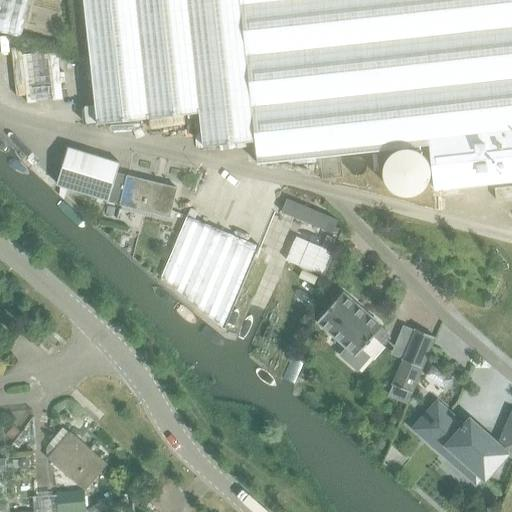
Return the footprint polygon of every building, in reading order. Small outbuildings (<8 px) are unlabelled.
[(0,0),(0,33),(20,39),(29,0),(0,0)] [(237,0),(84,0),(96,105),(84,107),(86,123),(98,122),(98,124),(200,115),(204,147),(254,139),(237,0)] [(511,0),(237,0),(254,139),(257,157),(428,139),(434,191),(511,182),(511,0)] [(120,204),(117,219),(136,223),(139,209),(169,218),(176,187),(116,174),(119,164),(69,148),(58,181),(61,188),(120,204)] [(495,200),(511,197),(511,185),(494,188),(495,200)] [(338,220),(286,199),(281,212),(332,234),(338,220)] [(190,208),(187,217),(194,220),(198,212),(190,208)] [(222,330),(257,246),(194,220),(187,217),(183,226),(161,278),(222,330)] [(343,292),(316,322),(317,323),(318,322),(347,348),(341,355),(357,369),(369,355),(362,349),(373,337),(380,343),(388,335),(380,328),(382,326),(381,325),(380,326),(343,293),(344,293),(343,292)] [(392,384),(391,385),(411,393),(410,391),(421,368),(422,367),(421,367),(433,338),(435,337),(414,329),(415,330),(403,359),(401,360),(402,360),(392,384)] [(41,344),(48,351),(57,340),(49,334),(41,344)] [(431,366),(425,375),(444,389),(451,380),(431,366)] [(444,411),(423,435),(425,436),(424,437),(445,455),(448,457),(454,451),(471,466),(465,473),(476,482),(482,475),(484,477),(491,470),(492,471),(500,462),(499,461),(505,454),(511,456),(511,412),(498,446),(492,441),(493,440),(484,432),(483,433),(469,421),(465,426),(463,424),(462,426),(450,416),(444,411)] [(14,425),(6,434),(12,440),(20,431),(14,425)] [(105,464),(78,441),(63,428),(50,442),(58,449),(50,457),(85,487),(105,464)] [(85,511),(84,491),(56,494),(57,496),(33,498),(34,511),(85,511)] [(89,511),(101,511),(113,506),(109,499),(88,510),(89,511)] [(128,502),(119,503),(120,511),(129,511),(129,502),(128,502)]
